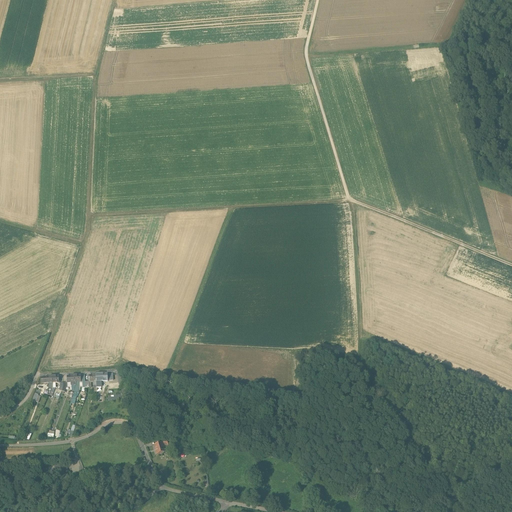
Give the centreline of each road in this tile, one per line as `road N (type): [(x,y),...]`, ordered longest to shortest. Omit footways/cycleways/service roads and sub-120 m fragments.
road 1 (track): [(511,267),(348,200),(88,213)]
road 2 (track): [(377,398),(364,377),(353,222),(306,55),(317,0)]
road 3 (track): [(37,376),(87,229),(98,76),(118,0)]
road 4 (residential): [(135,427),(112,371),(37,376),(24,402),(0,419)]
road 5 (track): [(306,55),(441,45),(467,0)]
road 6 (track): [(229,206),(165,377)]
road 7 (residential): [(0,446),(72,441),(111,423),(135,427)]
